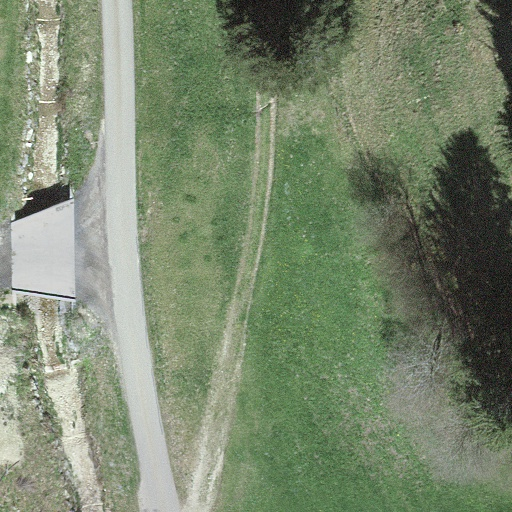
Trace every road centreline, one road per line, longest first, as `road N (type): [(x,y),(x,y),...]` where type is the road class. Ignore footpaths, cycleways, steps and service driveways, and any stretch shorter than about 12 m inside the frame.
road 1 (track): [(197,511),(258,226),(277,0)]
road 2 (unclassified): [(160,511),(121,247),(113,0)]
road 3 (track): [(0,259),(121,247)]
